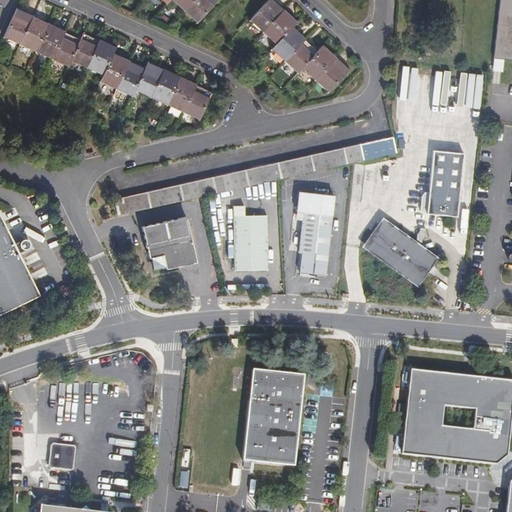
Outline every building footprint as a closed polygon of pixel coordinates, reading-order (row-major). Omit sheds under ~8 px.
[(205,0),(167,0),(191,22),(209,3),(205,0)] [(511,0),(501,0),(496,57),(511,58),(511,0)] [(272,44),(285,30),(289,26),(264,3),(247,22),(272,44)] [(66,60),(75,41),(12,12),(1,36),(63,66),(66,60)] [(285,30),(272,44),(267,50),(294,75),(298,70),(312,54),(285,30)] [(77,35),(75,41),(66,60),(98,75),(107,56),(110,50),(77,35)] [(316,51),(312,54),(298,70),(323,92),(341,74),(316,51)] [(107,56),(98,75),(95,81),(129,96),(132,89),(141,71),(107,56)] [(143,66),(141,71),(132,89),(195,119),(206,95),(143,66)] [(396,152),(393,136),(114,199),(118,215),(201,197),(279,179),(396,152)] [(462,154),(433,151),(430,194),(425,194),(421,197),(417,234),(414,240),(384,219),(362,248),(418,289),(440,259),(421,245),(425,240),(427,214),(456,216),(462,154)] [(318,194),(299,192),(297,210),(303,211),(302,220),(299,252),(302,252),(299,273),(324,276),(334,196),(327,195),(328,190),(319,188),(318,194)] [(245,206),(234,206),(235,270),(268,270),(267,215),(245,216),(245,206)] [(187,216),(143,226),(150,257),(152,257),(164,254),(167,267),(167,269),(197,262),(187,216)] [(24,244),(21,243),(12,247),(0,224),(0,317),(37,299),(16,257),(25,253),(27,249),(26,246),(24,244)] [(164,254),(152,257),(158,269),(167,267),(164,254)] [(402,389),(409,389),(410,369),(418,369),(418,366),(403,366),(402,389)] [(302,374),(252,369),(242,460),(293,465),(302,374)] [(511,380),(418,371),(411,375),(403,454),(495,465),(507,455),(511,411),(511,380)] [(108,511),(110,492),(123,493),(130,424),(117,422),(113,416),(107,413),(106,415),(100,415),(96,409),(97,400),(97,396),(42,390),(39,416),(88,421),(89,425),(98,437),(101,438),(95,490),(101,491),(99,511),(89,511),(84,504),(79,510),(39,506),(38,511),(108,511)] [(107,413),(97,400),(96,409),(100,415),(106,415),(107,413)] [(53,443),(50,446),(48,465),(50,467),(71,469),(73,467),(74,446),(72,444),(53,443)]
